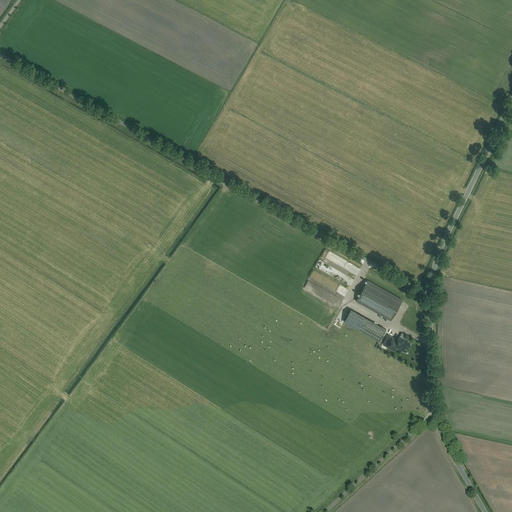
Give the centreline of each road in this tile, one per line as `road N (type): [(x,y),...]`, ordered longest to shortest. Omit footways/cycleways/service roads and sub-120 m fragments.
road 1 (unclassified): [(431,296),(0,54)]
road 2 (unclassified): [(431,296),(441,250),(511,102)]
road 3 (unclassified): [(325,511),(434,419)]
road 4 (unclassified): [(434,419),(431,296)]
